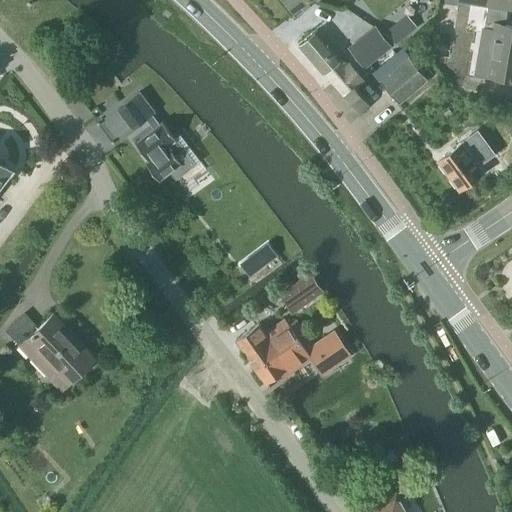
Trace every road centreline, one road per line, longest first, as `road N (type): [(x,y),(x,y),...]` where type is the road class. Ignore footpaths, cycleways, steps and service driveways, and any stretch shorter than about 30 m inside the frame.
road 1 (unclassified): [(343,511),(167,289),(78,140),(0,44)]
road 2 (secondary): [(422,264),(299,112),(192,0)]
road 3 (secondary): [(511,397),(422,264)]
